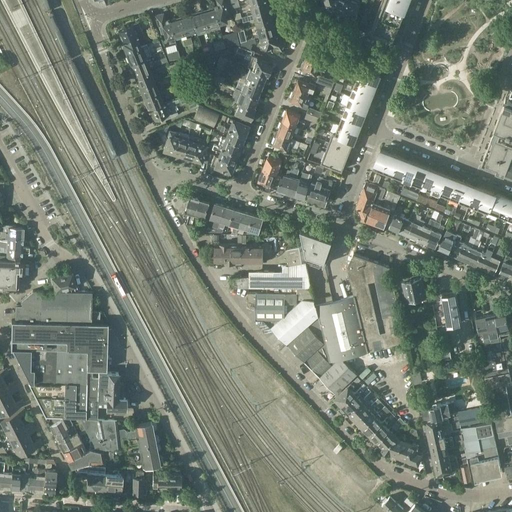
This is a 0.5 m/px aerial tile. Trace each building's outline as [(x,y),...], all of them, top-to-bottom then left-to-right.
[(225,7),(226,6),(224,0),(215,0),(217,5),(214,6),(214,9),(219,25),(228,22),(226,14),(227,13),(225,7)] [(260,0),(250,3),(253,15),(269,10),(267,0),(266,1),(265,0),(260,0)] [(319,4),(332,9),(336,1),(336,0),(317,0),(318,0),(317,1),(318,2),(318,3),(319,4)] [(339,12),(344,14),(348,0),(336,0),(336,1),(332,9),(333,10),(332,11),(337,12),(339,12)] [(348,0),(344,14),(349,16),(349,17),(354,19),(354,18),(355,18),(358,11),(359,10),(358,10),(361,2),(356,0),(348,0)] [(385,0),(372,33),(393,40),(389,38),(390,36),(394,38),(408,0),(385,0)] [(219,25),(214,9),(213,9),(212,8),(203,11),(209,32),(213,31),(212,26),(219,25)] [(256,26),(272,21),(271,19),(272,19),(269,10),(253,15),(241,18),(242,22),(254,19),(256,26)] [(194,15),(192,15),(197,31),(203,29),(205,34),(209,32),(203,11),(194,14),(194,15)] [(176,43),(174,37),(170,21),(169,19),(165,20),(163,13),(155,16),(158,26),(159,25),(161,32),(166,31),(170,44),(176,43)] [(197,31),(192,15),(190,16),(190,15),(180,17),(185,34),(197,31)] [(185,34),(180,17),(171,20),(171,21),(170,21),(174,37),(181,35),(184,46),(188,45),(187,39),(185,34)] [(256,26),(259,37),(276,32),(274,25),(273,26),(272,21),(256,26)] [(138,35),(135,27),(134,24),(119,30),(119,31),(118,31),(120,35),(121,37),(122,37),(123,40),(122,41),(122,42),(137,36),(138,35)] [(244,29),(238,31),(241,43),(247,41),(244,29)] [(236,32),(223,36),(226,48),(238,44),(236,32)] [(276,32),(259,37),(260,42),(262,43),(262,44),(272,48),(273,46),(281,49),(285,39),(277,36),(277,34),(278,33),(277,32),(276,32)] [(141,46),(137,36),(122,42),(123,43),(122,44),(125,52),(141,46)] [(240,46),(251,49),(252,42),(256,41),(255,39),(247,41),(241,43),(240,46)] [(225,48),(224,42),(212,45),(214,51),(225,48)] [(212,44),(202,47),(204,55),(214,53),(212,44)] [(238,45),(236,51),(250,56),(252,50),(251,49),(240,46),(238,45)] [(325,59),(323,58),(326,51),(311,45),(307,58),(326,65),(326,63),(325,59)] [(130,63),(146,57),(142,46),(141,46),(125,52),(129,62),(130,61),(130,63)] [(178,49),(165,52),(168,59),(180,58),(178,49)] [(220,68),(223,69),(228,58),(220,55),(215,66),(220,68)] [(250,68),(268,75),(272,63),(253,56),(249,67),(250,68)] [(327,65),(339,70),(344,58),(338,56),(335,62),(331,61),(328,62),(327,65)] [(130,66),(134,75),(168,62),(165,57),(149,63),(146,57),(130,63),(131,65),(130,66)] [(316,75),(319,68),(324,70),(326,65),(307,58),(302,70),(316,75)] [(211,68),(215,60),(215,59),(201,63),(211,68)] [(168,62),(134,75),(138,86),(139,85),(140,87),(156,81),(151,69),(168,62)] [(217,74),(220,68),(215,66),(210,78),(220,83),(223,77),(217,74)] [(376,84),(380,74),(361,66),(358,76),(376,84)] [(246,79),(261,85),(263,79),(266,80),(268,75),(250,68),(248,74),(244,73),(242,74),(241,77),(246,79)] [(341,70),(338,79),(343,81),(347,72),(341,70)] [(200,83),(203,84),(210,72),(198,77),(200,83)] [(332,87),(335,80),(319,74),(316,81),(326,85),(332,87)] [(354,86),(372,93),(376,84),(358,76),(354,86)] [(257,96),(261,85),(246,79),(242,90),(257,96)] [(294,90),(308,95),(310,90),(314,91),(316,86),(298,79),(294,90)] [(140,89),(143,98),(160,92),(156,81),(140,87),(141,89),(140,89)] [(334,89),(341,91),(343,85),(337,82),(335,86),(334,89)] [(204,89),(209,91),(215,94),(218,89),(207,84),(204,89)] [(323,101),(326,102),(329,94),(332,87),(326,85),(324,92),(326,93),(323,101)] [(372,93),(354,86),(350,95),(369,103),(372,93)] [(201,88),(178,97),(180,101),(184,112),(197,106),(198,107),(199,104),(196,103),(195,100),(201,89),(201,88)] [(204,103),(209,91),(204,89),(199,100),(204,103)] [(511,89),(509,96),(508,96),(507,98),(506,98),(504,102),(505,103),(501,113),(511,117),(511,89)] [(257,96),(242,90),(238,101),(239,102),(255,109),(257,103),(255,102),(257,96)] [(310,96),(308,95),(294,90),(290,101),(306,107),(310,96)] [(164,103),(160,92),(143,98),(147,107),(148,107),(149,109),(164,103)] [(369,103),(350,95),(346,105),(365,112),(369,103)] [(180,101),(178,97),(164,103),(149,109),(149,110),(150,109),(152,112),(151,113),(153,118),(154,118),(155,119),(164,115),(165,119),(176,115),(175,111),(176,110),(173,103),(180,101)] [(250,120),(255,109),(239,102),(235,114),(250,120)] [(343,114),(361,122),(365,112),(346,105),(342,103),(338,113),(343,114)] [(200,111),(196,119),(213,127),(219,113),(202,106),(199,104),(198,107),(196,110),(200,111)] [(319,117),(322,112),(307,106),(305,112),(319,117)] [(287,109),(282,121),(296,126),(301,114),(287,109)] [(319,117),(305,112),(303,117),(317,123),(319,117)] [(488,145),(482,162),(505,171),(506,169),(511,170),(511,165),(508,164),(511,153),(511,117),(501,113),(498,121),(488,145)] [(361,122),(343,114),(339,124),(358,131),(361,122)] [(230,123),(228,128),(245,135),(245,134),(246,134),(248,129),(247,129),(248,125),(229,117),(227,121),(230,123)] [(282,121),(277,133),(292,138),(296,126),(282,121)] [(226,132),(224,137),(241,144),(242,143),(243,143),(245,138),(244,138),(245,135),(228,128),(219,124),(217,128),(226,132)] [(336,133),(335,133),(353,140),(352,141),(353,141),(354,141),(358,131),(339,124),(336,133)] [(172,152),(173,153),(178,136),(179,132),(174,131),(170,129),(169,127),(159,131),(163,141),(166,142),(163,150),(167,151),(167,152),(172,153),(172,152)] [(184,133),(179,132),(178,136),(173,153),(177,154),(176,155),(181,156),(182,155),(188,138),(183,137),(184,133)] [(335,133),(333,132),(329,142),(350,150),(353,141),(352,141),(353,140),(335,133)] [(307,144),(292,138),(277,133),(273,145),(287,150),(290,144),(296,147),(297,144),(306,148),(307,144)] [(191,158),(192,158),(197,142),(198,138),(194,136),(189,135),(188,138),(182,155),(186,157),(186,158),(191,159),(191,158)] [(241,144),(224,137),(221,136),(220,140),(223,142),(221,146),(238,153),(238,152),(239,153),(241,147),(240,147),(241,144)] [(202,161),(205,151),(207,145),(208,141),(198,138),(192,158),(196,159),(195,160),(200,162),(201,161),(202,161)] [(219,151),(217,155),(234,162),(235,161),(236,162),(238,157),(236,156),(238,153),(221,146),(210,142),(208,147),(219,151)] [(350,150),(329,142),(326,152),(346,159),(350,150)] [(390,153),(381,149),(373,167),(383,171),(390,153)] [(207,163),(211,153),(205,151),(202,161),(207,163)] [(346,159),(326,152),(322,161),(342,169),(346,159)] [(400,156),(390,153),(383,171),(393,175),(400,156)] [(234,162),(217,155),(215,154),(211,164),(222,169),(223,170),(224,169),(231,172),(231,171),(232,171),(234,166),(233,166),(234,162)] [(393,175),(402,178),(409,160),(400,156),(393,175)] [(264,168),(277,173),(282,159),(274,157),(273,160),(268,158),(264,168)] [(280,181),(278,188),(287,192),(297,161),(295,160),(295,159),(288,157),(288,158),(290,159),(288,166),(292,167),(291,170),(286,168),(283,175),(282,175),(280,181)] [(402,178),(412,182),(419,164),(409,160),(402,178)] [(287,192),(289,192),(295,194),(301,179),(297,178),(299,169),(296,168),(299,161),(297,161),(287,192)] [(412,182),(421,186),(429,167),(419,164),(412,182)] [(421,186),(431,190),(438,171),(429,167),(421,186)] [(277,173),(264,168),(260,178),(265,180),(264,183),(272,187),(272,186),(274,182),(275,179),(277,173)] [(448,175),(438,171),(431,190),(441,193),(448,175)] [(295,194),(305,197),(312,173),(310,173),(309,176),(306,175),(305,180),(301,179),(295,194)] [(441,193),(450,197),(457,179),(448,175),(441,193)] [(306,198),(316,201),(323,180),(321,180),(322,177),(319,176),(319,179),(317,178),(316,183),(311,182),(306,198)] [(323,180),(316,201),(324,203),(326,202),(333,181),(322,177),(321,180),(323,180)] [(274,182),(272,186),(278,188),(280,181),(275,179),(274,182)] [(450,197),(460,201),(467,182),(457,179),(450,197)] [(372,202),(375,196),(379,186),(366,181),(363,189),(363,190),(360,197),(372,202)] [(467,182),(460,201),(469,204),(476,186),(467,182)] [(366,219),(375,222),(384,198),(382,197),(385,189),(379,186),(375,196),(377,197),(375,203),(372,202),(366,219)] [(401,193),(407,195),(410,189),(404,186),(401,193)] [(469,204),(479,208),(486,190),(476,186),(469,204)] [(410,189),(407,195),(416,199),(419,193),(410,189)] [(387,205),(392,192),(389,190),(385,198),(384,198),(375,222),(384,225),(386,220),(390,221),(395,210),(390,208),(391,206),(387,205)] [(495,193),(486,190),(479,208),(489,212),(489,211),(495,193)] [(185,211),(186,211),(190,195),(177,192),(172,197),(179,209),(181,212),(185,213),(185,211)] [(495,193),(489,211),(498,214),(505,196),(495,193)] [(185,223),(190,232),(200,198),(190,195),(186,211),(190,212),(187,223),(185,223)] [(511,207),(511,198),(505,196),(498,214),(508,218),(511,207)] [(366,219),(372,202),(360,197),(356,205),(362,217),(366,219)] [(210,201),(200,198),(190,232),(190,233),(205,233),(206,226),(198,223),(200,215),(205,216),(210,201)] [(438,199),(437,203),(435,207),(442,209),(444,202),(438,199)] [(207,232),(217,232),(225,205),(215,203),(211,217),(215,218),(213,226),(214,227),(214,228),(208,226),(207,232)] [(230,224),(235,208),(225,205),(217,232),(222,232),(225,223),(230,224)] [(396,210),(395,210),(390,221),(391,222),(389,226),(399,230),(405,217),(402,215),(404,210),(398,207),(396,210)] [(231,234),(237,234),(244,211),(235,208),(230,224),(234,225),(231,234)] [(399,230),(409,234),(417,214),(419,210),(414,208),(410,219),(405,217),(399,230)] [(254,214),(244,211),(237,234),(238,232),(243,234),(244,229),(248,230),(247,233),(248,233),(254,214)] [(263,217),(254,214),(248,233),(254,233),(255,232),(259,233),(263,217)] [(422,216),(417,214),(409,234),(417,238),(425,221),(421,219),(422,216)] [(417,238),(426,242),(436,220),(431,218),(429,222),(425,221),(417,238)] [(442,223),(436,220),(426,242),(436,246),(445,226),(441,224),(442,223)] [(453,231),(447,229),(439,248),(448,252),(456,235),(458,230),(462,222),(457,220),(453,231)] [(448,252),(457,256),(464,242),(459,240),(467,224),(462,222),(458,230),(456,235),(448,252)] [(23,238),(24,227),(15,227),(15,225),(9,225),(4,224),(3,231),(0,231),(0,236),(8,237),(23,238)] [(457,256),(467,260),(480,229),(476,228),(473,237),(471,236),(467,244),(464,242),(457,256)] [(490,233),(480,229),(467,260),(476,264),(482,250),(485,245),(479,242),(482,235),(488,237),(490,233)] [(308,262),(320,267),(321,263),(324,264),(332,240),(318,235),(317,238),(313,237),(314,234),(301,230),(308,262)] [(476,264),(485,268),(498,237),(493,235),(489,244),(488,243),(484,251),(482,250),(476,264)] [(7,241),(0,240),(0,244),(0,243),(0,245),(22,247),(23,241),(23,238),(8,237),(7,241)] [(498,237),(485,268),(495,272),(504,251),(498,248),(502,239),(498,237)] [(215,262),(224,262),(263,263),(263,257),(267,257),(271,254),(271,245),(215,243),(215,262)] [(298,287),(312,287),(311,281),(307,263),(303,243),(283,247),(286,263),(286,273),(254,273),(250,275),(241,275),(231,276),(231,286),(298,287)] [(29,247),(22,247),(0,245),(0,251),(7,251),(6,256),(22,257),(22,252),(25,252),(26,252),(29,252),(29,247)] [(355,294),(354,295),(368,351),(406,343),(400,313),(383,317),(386,332),(380,333),(369,282),(366,269),(370,259),(354,253),(349,267),(355,294)] [(499,274),(508,278),(511,268),(511,257),(506,255),(504,260),(499,274)] [(19,264),(20,260),(0,259),(0,289),(12,290),(12,286),(16,286),(17,269),(24,270),(23,272),(24,272),(24,264),(19,264)] [(373,269),(375,280),(383,317),(400,313),(389,265),(376,261),(373,269)] [(54,284),(56,290),(75,290),(74,286),(75,285),(71,270),(49,276),(48,278),(49,283),(51,285),(54,284)] [(409,304),(416,302),(416,300),(427,298),(426,296),(431,295),(429,287),(424,288),(421,278),(403,281),(408,300),(409,304)] [(298,287),(298,293),(297,299),(315,298),(312,287),(298,287)] [(15,320),(67,322),(99,323),(99,311),(91,311),(92,292),(75,291),(52,290),(33,290),(26,295),(25,296),(22,299),(22,304),(21,305),(17,305),(17,304),(16,304),(15,320)] [(450,324),(461,322),(456,291),(442,293),(446,314),(449,328),(451,327),(450,324)] [(266,321),(288,344),(308,324),(319,315),(316,304),(315,299),(315,298),(297,299),(298,293),(249,292),(248,308),(256,308),(256,318),(263,318),(266,321)] [(329,360),(368,351),(354,295),(316,304),(319,315),(325,341),(328,358),(329,360)] [(510,334),(506,315),(506,311),(496,313),(496,314),(499,329),(500,335),(510,334)] [(491,339),(492,342),(498,341),(496,330),(499,329),(496,314),(496,313),(486,315),(491,339)] [(288,344),(304,360),(325,341),(319,315),(308,324),(288,344)] [(491,339),(486,315),(476,317),(479,332),(483,331),(486,343),(492,342),(491,339)] [(12,320),(11,327),(11,349),(11,347),(35,348),(67,348),(67,322),(15,320),(13,320),(12,320)] [(67,322),(67,348),(88,349),(87,368),(88,368),(93,368),(107,369),(108,321),(107,321),(107,323),(99,323),(67,322)] [(409,322),(402,323),(405,337),(412,335),(409,322)] [(304,360),(320,376),(332,364),(327,359),(328,358),(325,341),(304,360)] [(11,349),(25,375),(36,375),(36,370),(34,369),(35,348),(11,347),(11,349)] [(88,383),(88,368),(87,368),(88,349),(67,348),(35,348),(34,369),(36,370),(36,375),(25,375),(28,381),(88,383)] [(495,359),(497,369),(506,368),(504,357),(495,359)] [(338,359),(332,364),(320,376),(336,393),(356,374),(342,358),(338,359)] [(485,372),(497,369),(495,359),(483,361),(485,372)] [(0,382),(4,381),(2,376),(9,372),(6,367),(5,368),(0,370),(0,382)] [(485,372),(494,417),(511,412),(511,411),(507,384),(511,382),(509,367),(506,368),(497,369),(485,372)] [(97,419),(97,407),(107,407),(107,408),(125,408),(125,406),(127,406),(129,404),(129,402),(127,400),(125,400),(125,399),(125,398),(123,398),(123,392),(123,383),(118,383),(118,372),(99,371),(99,377),(93,377),(93,368),(88,368),(88,383),(87,394),(87,419),(97,419)] [(0,393),(16,386),(13,381),(6,385),(4,381),(0,382),(0,393)] [(88,383),(28,381),(36,398),(46,417),(50,425),(64,418),(63,417),(69,418),(75,418),(81,418),(87,419),(87,394),(88,383)] [(348,385),(335,398),(337,400),(336,401),(340,405),(341,404),(342,405),(355,392),(352,389),(355,386),(351,383),(348,385)] [(355,392),(342,405),(345,407),(343,408),(347,412),(348,411),(349,412),(362,400),(358,395),(361,393),(364,390),(364,389),(367,387),(364,384),(358,390),(355,392)] [(0,393),(0,404),(13,398),(11,394),(18,390),(16,386),(0,393)] [(362,400),(349,412),(351,415),(350,416),(354,420),(355,419),(356,420),(369,407),(365,403),(367,401),(364,397),(362,400)] [(0,415),(25,403),(22,399),(15,402),(13,398),(0,404),(0,415)] [(422,407),(425,418),(425,419),(441,415),(452,413),(457,412),(454,402),(449,402),(429,405),(430,406),(422,407)] [(369,407),(356,420),(358,422),(357,423),(361,427),(362,426),(363,427),(376,415),(378,412),(371,405),(369,407)] [(376,415),(363,427),(365,429),(364,430),(368,434),(369,433),(370,434),(383,422),(379,418),(385,412),(389,416),(392,413),(385,405),(382,409),(378,412),(376,415)] [(459,416),(460,420),(461,426),(492,421),(489,406),(471,409),(471,407),(463,408),(463,411),(459,411),(459,416)] [(0,419),(0,420),(4,429),(22,420),(19,416),(27,412),(24,407),(0,419)] [(511,412),(494,417),(494,420),(496,420),(499,438),(508,436),(509,440),(511,438),(511,412)] [(441,415),(425,419),(427,428),(450,423),(449,418),(442,419),(441,415)] [(64,418),(50,425),(54,433),(72,423),(69,418),(63,417),(64,418)] [(398,419),(396,422),(402,426),(404,421),(400,417),(400,418),(398,419)] [(91,448),(68,460),(71,467),(89,463),(105,464),(104,449),(105,449),(112,448),(125,447),(124,444),(120,444),(119,438),(119,429),(118,420),(97,419),(87,419),(81,418),(83,422),(86,429),(91,439),(91,448)] [(383,422),(370,434),(372,437),(371,438),(375,442),(376,441),(377,442),(390,429),(385,425),(388,422),(385,419),(383,422)] [(4,429),(9,438),(34,426),(31,421),(24,425),(22,420),(4,429)] [(119,438),(124,438),(129,437),(129,438),(152,433),(152,431),(153,431),(153,430),(155,429),(156,427),(156,424),(154,423),(151,424),(151,423),(152,423),(151,422),(150,422),(150,423),(135,426),(135,430),(127,431),(127,430),(124,428),(119,429),(119,438)] [(468,463),(471,478),(472,481),(481,478),(503,473),(498,454),(491,422),(461,428),(462,433),(463,439),(465,445),(465,448),(466,453),(468,463)] [(58,442),(71,435),(69,431),(75,428),(72,423),(54,433),(58,442)] [(450,423),(427,428),(429,437),(445,434),(452,432),(450,423)] [(9,438),(14,447),(31,438),(29,433),(36,430),(34,426),(9,438)] [(390,429),(377,442),(381,446),(380,448),(385,451),(396,434),(392,432),(390,429)] [(58,442),(63,450),(81,441),(77,432),(71,435),(58,442)] [(139,446),(155,443),(155,442),(157,442),(159,440),(158,437),(156,436),(154,436),(154,435),(153,435),(152,433),(129,438),(130,443),(138,442),(139,446)] [(459,440),(463,439),(462,433),(454,435),(455,441),(459,440)] [(396,434),(385,451),(390,454),(391,453),(397,455),(404,439),(400,437),(396,434)] [(431,446),(454,441),(453,436),(446,438),(445,434),(429,437),(431,446)] [(31,438),(14,447),(18,456),(43,443),(40,439),(33,442),(31,438)] [(404,439),(397,455),(398,456),(398,457),(403,459),(403,458),(406,459),(413,442),(404,439)] [(81,441),(63,450),(67,459),(86,450),(81,441)] [(455,447),(454,441),(431,446),(433,455),(449,452),(448,448),(455,447)] [(413,442),(406,459),(408,459),(407,461),(412,463),(412,461),(418,464),(422,454),(421,454),(422,452),(421,451),(417,450),(419,445),(413,442)] [(131,458),(134,458),(156,454),(156,451),(157,451),(157,450),(159,450),(160,448),(160,445),(158,444),(155,444),(155,443),(139,446),(140,451),(130,452),(131,458)] [(105,449),(107,459),(114,458),(112,448),(105,449)] [(433,455),(435,464),(457,460),(456,454),(450,456),(449,452),(433,455)] [(134,458),(134,462),(136,463),(142,462),(143,467),(158,464),(158,465),(160,464),(160,463),(159,463),(162,462),(163,460),(162,457),(160,456),(158,457),(158,455),(156,455),(156,454),(134,458)] [(45,474),(43,490),(43,491),(54,492),(56,469),(51,469),(52,463),(49,463),(50,459),(46,459),(46,463),(45,468),(45,474)] [(460,470),(457,460),(435,464),(438,477),(453,474),(452,470),(456,469),(457,471),(460,470)] [(3,487),(11,487),(12,466),(12,471),(8,471),(9,462),(5,462),(3,487)] [(468,463),(464,463),(461,464),(464,480),(471,478),(468,463)] [(86,487),(105,488),(106,473),(105,473),(105,466),(89,465),(77,468),(77,470),(88,471),(86,487)] [(11,487),(19,488),(21,466),(19,466),(19,467),(12,466),(11,487)] [(19,488),(27,489),(29,473),(24,472),(25,468),(22,467),(21,466),(19,488)] [(29,473),(27,489),(35,490),(37,467),(36,467),(35,468),(33,468),(32,473),(29,473)] [(35,490),(43,490),(45,474),(45,468),(37,467),(35,490)] [(132,492),(142,492),(143,488),(147,488),(147,486),(147,484),(142,484),(143,471),(134,471),(133,478),(132,492)] [(122,474),(106,473),(105,488),(110,489),(110,493),(121,494),(122,474)] [(160,474),(153,473),(152,485),(180,487),(181,474),(172,474),(172,475),(165,474),(164,473),(161,473),(160,474)] [(413,502),(417,497),(410,492),(406,496),(413,502)] [(384,501),(381,503),(390,511),(398,511),(402,507),(389,495),(387,497),(385,496),(382,499),(384,501)] [(413,504),(407,511),(429,511),(419,504),(416,502),(413,504)]
